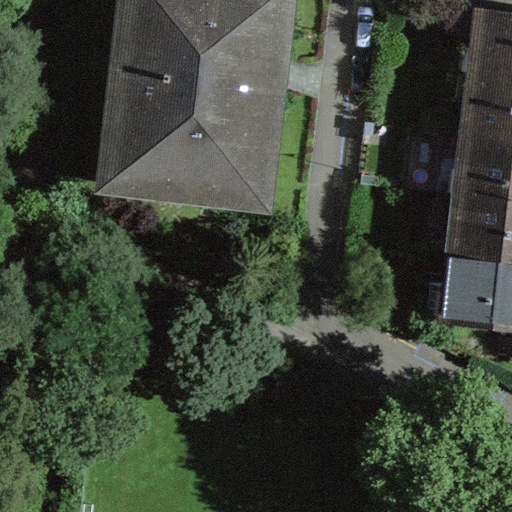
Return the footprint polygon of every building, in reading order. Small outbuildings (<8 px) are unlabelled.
[(210,195),(263,202),(281,49),(287,0),(125,0),(104,183),(157,189),(159,177),(212,183),(210,195)] [(511,0),(446,0),(442,31),(478,34),(476,48),(486,49),(480,96),(471,96),(467,132),(511,137),(511,0)] [(473,172),(470,195),(511,199),(511,137),(467,132),(462,170),(473,172)] [(511,199),(470,195),(467,219),(457,217),(453,255),(511,261),(511,199)] [(511,261),(453,255),(449,284),(434,282),(429,313),(446,315),(446,318),(511,325),(511,261)]
